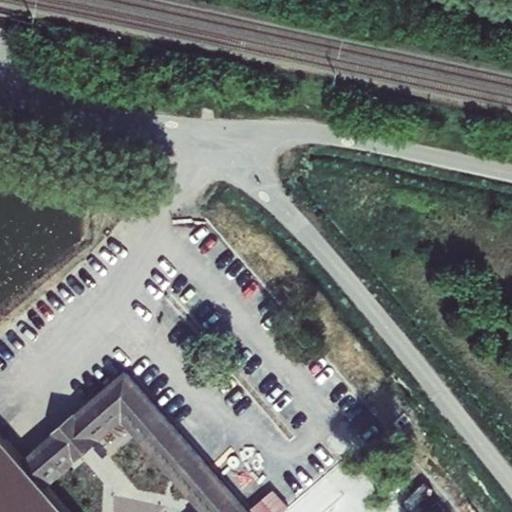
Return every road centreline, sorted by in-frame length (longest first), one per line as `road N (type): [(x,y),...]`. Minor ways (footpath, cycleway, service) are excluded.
road 1 (unclassified): [(227,132),(511,485)]
road 2 (unclassified): [(227,132),(328,137),(511,176)]
road 3 (unclassified): [(0,56),(24,90),(54,107),(227,132)]
